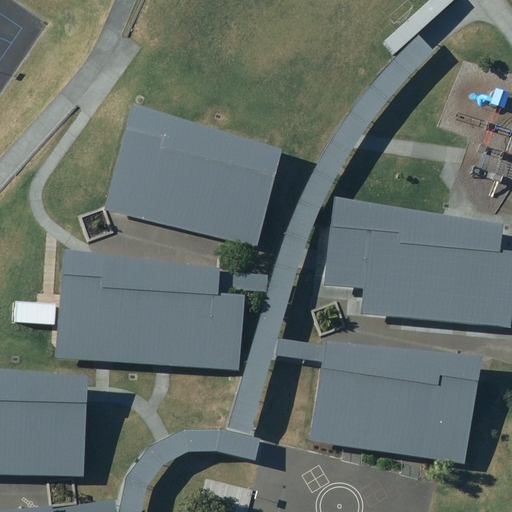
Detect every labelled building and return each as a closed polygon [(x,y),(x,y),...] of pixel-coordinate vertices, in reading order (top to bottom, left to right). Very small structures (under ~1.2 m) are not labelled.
[(126,118),(103,214),(256,251),(279,155),(126,118)] [(489,230),(320,204),(317,286),(356,290),(352,316),(505,331),(508,252),(490,252),(489,230)] [(54,363),(237,373),(241,301),(214,300),(215,273),(59,264),(54,363)] [(309,446),(462,467),(476,368),(323,346),(309,446)] [(0,479),(81,481),(83,380),(0,378),(0,479)]
